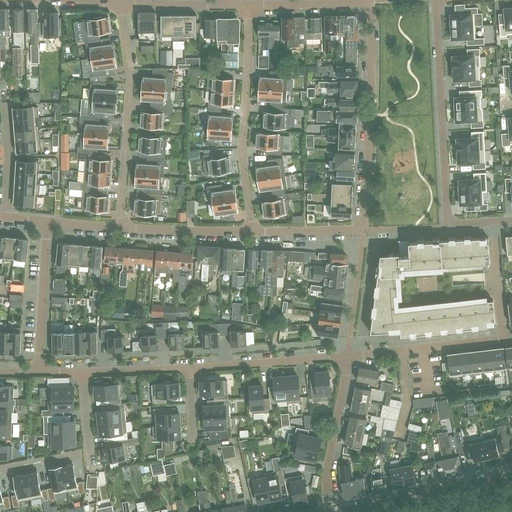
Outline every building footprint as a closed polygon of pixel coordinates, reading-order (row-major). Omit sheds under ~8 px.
[(451,27),(474,26),(474,14),(478,14),(477,7),(465,8),(465,14),(450,15),(451,20),(449,20),(449,27),(451,27)] [(0,61),(0,70),(5,70),(5,53),(5,36),(10,36),(10,30),(9,30),(8,13),(9,9),(0,8),(0,61)] [(507,35),(511,34),(511,8),(504,9),(505,23),(499,24),(500,36),(507,36),(507,35)] [(24,48),(24,9),(13,9),(13,48),(13,97),(19,97),(19,78),(21,78),(21,48),(24,48)] [(37,10),(27,9),(27,13),(28,35),(31,35),(32,45),(37,45),(37,14),(37,10)] [(45,35),(45,36),(58,36),(58,35),(61,35),(61,22),(61,18),(58,18),(58,12),(44,12),(44,22),(45,35)] [(156,41),(156,13),(138,12),(138,41),(156,41)] [(156,21),(156,33),(161,33),(161,36),(172,36),(173,36),(173,15),(171,15),(163,15),(161,15),(161,21),(156,21)] [(172,36),(172,41),(173,41),(174,41),(175,41),(184,41),(185,41),(185,36),(184,36),(184,15),(179,15),(175,15),(173,15),(173,36),(172,36)] [(196,15),(184,15),(184,36),(185,36),(196,36),(196,15)] [(356,50),(357,50),(357,49),(357,39),(357,18),(354,15),(337,16),(337,32),(346,32),(346,49),(356,49),(356,50)] [(330,16),(325,16),(325,17),(325,18),(326,53),(332,53),(331,40),(337,40),(337,32),(337,16),(330,16)] [(82,22),(85,41),(100,39),(99,33),(111,32),(109,18),(101,19),(101,17),(94,18),(95,20),(82,22)] [(305,40),(305,29),(305,20),(305,17),(282,18),(283,39),(288,39),(288,47),(300,47),(299,43),(305,43),(305,40)] [(309,20),(305,20),(305,29),(305,40),(322,39),(321,18),(315,18),(314,17),(311,17),(310,18),(309,18),(309,20)] [(217,19),(217,20),(217,37),(217,43),(221,43),(221,53),(227,53),(228,19),(217,19)] [(228,19),(227,53),(221,53),(220,53),(219,61),(219,67),(238,67),(238,53),(234,53),(234,42),(239,42),(239,29),(239,22),(236,19),(228,19)] [(200,29),(200,43),(203,43),(203,47),(207,47),(207,41),(209,41),(209,37),(217,37),(217,20),(205,20),(205,29),(200,29)] [(269,37),(269,22),(265,22),(264,20),(261,20),(259,22),(259,37),(264,37),(263,48),(269,48),(269,37)] [(279,37),(279,23),(278,23),(277,21),(274,21),(273,23),(269,22),(269,37),(269,48),(274,49),(274,37),(279,37)] [(474,26),(451,27),(452,40),(466,39),(467,45),(484,44),(484,38),(475,38),(474,26)] [(101,45),(100,39),(85,41),(87,59),(114,56),(112,44),(101,45)] [(39,63),(39,48),(39,45),(37,45),(32,45),(31,45),(31,63),(39,63)] [(358,65),(357,50),(356,50),(356,49),(346,49),(347,66),(322,67),(318,67),(318,72),(330,72),(330,77),(356,76),(356,65),(358,65)] [(453,69),(479,67),(479,68),(480,68),(479,49),(467,49),(467,56),(452,56),(453,61),(452,61),(453,69)] [(161,65),(171,65),(171,51),(161,51),(161,65)] [(116,67),(114,56),(87,59),(87,60),(90,59),(91,71),(89,71),(90,77),(105,75),(104,69),(116,67)] [(269,56),(259,56),(259,68),(269,68),(269,56)] [(511,92),(511,68),(509,69),(509,65),(503,66),(504,78),(510,78),(511,92)] [(481,80),(480,80),(479,68),(479,67),(453,69),(454,81),(468,80),(469,87),(481,86),(481,80)] [(208,73),(207,91),(234,92),(234,81),(223,80),(224,74),(208,73)] [(261,76),(260,88),(287,90),(287,78),(261,76)] [(165,90),(166,78),(144,77),(143,89),(165,90)] [(321,87),(357,87),(357,78),(341,78),(341,83),(319,82),(319,87),(321,87)] [(90,88),(89,99),(116,101),(117,89),(106,88),(106,82),(105,82),(91,81),(90,88)] [(353,97),(357,97),(357,87),(321,87),(321,93),(328,93),(328,92),(341,92),(341,96),(353,97)] [(270,107),(276,108),(291,109),(285,108),(287,90),(260,88),(259,100),(270,101),(270,107)] [(143,89),(142,100),(157,101),(170,102),(171,91),(165,90),(143,89)] [(455,110),(481,109),(481,108),(480,97),(482,97),(481,90),(469,91),(469,97),(455,98),(455,103),(453,103),(453,110),(455,110)] [(209,91),(208,109),(221,110),(222,104),(233,104),(234,92),(207,91),(209,91)] [(116,101),(89,99),(88,117),(103,118),(104,112),(115,113),(116,101)] [(357,111),(357,99),(327,99),(325,99),(325,104),(327,105),(340,105),(340,110),(357,111)] [(38,107),(13,109),(14,120),(39,118),(38,107)] [(290,128),(291,109),(276,108),(275,114),(264,113),(263,127),(290,128)] [(456,123),(471,122),(471,128),(483,127),(482,108),(481,108),(481,109),(455,110),(456,123)] [(210,115),(209,127),(231,129),(232,116),(221,116),(221,110),(208,109),(208,115),(210,115)] [(314,121),(355,122),(357,122),(357,111),(340,110),(314,110),(314,121)] [(162,128),(163,114),(141,113),(140,126),(162,128)] [(108,125),(100,124),(84,123),(85,117),(80,117),(79,123),(81,123),(81,135),(107,137),(108,125)] [(511,143),(511,117),(508,118),(509,133),(501,134),(502,146),(510,146),(510,144),(511,143)] [(39,118),(14,120),(15,131),(39,129),(42,128),(41,118),(39,118)] [(357,127),(355,126),(355,125),(340,124),(340,129),(328,128),(328,129),(322,129),(322,134),(328,135),(355,137),(355,132),(356,130),(357,127)] [(231,129),(209,127),(208,138),(206,138),(205,145),(219,146),(219,139),(230,140),(231,129)] [(16,141),(40,139),(39,129),(15,131),(16,141)] [(457,151),(484,150),(483,131),(471,132),(471,138),(457,139),(457,144),(457,151)] [(283,136),(257,134),(256,147),(267,148),(266,154),(282,155),(283,136)] [(107,137),(81,135),(80,147),(78,147),(77,153),(82,153),(83,147),(107,149),(107,137)] [(356,146),(356,143),(354,142),(354,141),(355,141),(355,137),(328,135),(327,141),(339,142),(339,148),(354,149),(354,148),(356,146)] [(165,159),(165,153),(166,139),(139,137),(138,151),(150,152),(149,158),(162,159),(165,159)] [(40,139),(16,141),(17,153),(41,151),(40,139)] [(484,150),(457,151),(458,164),(473,163),(473,169),(485,169),(485,163),(484,150)] [(354,162),(354,158),(354,152),(355,152),(334,151),(334,160),(330,160),(330,161),(354,162)] [(205,175),(231,171),(229,157),(218,159),(217,153),(216,153),(204,155),(202,155),(205,175)] [(257,167),(258,179),(285,175),(283,158),(267,160),(268,166),(257,167)] [(137,175),(164,177),(164,165),(167,165),(167,159),(165,159),(162,159),(162,165),(137,163),(137,175)] [(84,171),(111,173),(112,161),(85,160),(84,171)] [(16,172),(38,173),(39,162),(17,161),(16,172)] [(354,168),(354,162),(330,161),(330,168),(354,169),(354,168)] [(337,179),(352,180),(354,180),(355,171),(324,170),(324,172),(326,172),(325,175),(337,176),(337,179)] [(81,183),(81,189),(83,189),(86,190),(98,190),(99,184),(109,185),(110,185),(111,173),(84,171),(83,182),(83,183),(81,183)] [(16,183),(40,184),(37,184),(38,173),(16,172),(16,183)] [(483,192),(487,192),(486,173),(473,173),(473,180),(459,180),(459,185),(457,186),(457,192),(459,192),(459,193),(483,192)] [(163,177),(164,177),(137,175),(136,187),(147,188),(147,194),(162,195),(163,189),(160,188),(161,177),(163,177)] [(271,189),(272,195),(285,194),(284,188),(287,187),(285,175),(258,179),(260,191),(271,189)] [(40,184),(16,183),(15,194),(39,195),(40,184)] [(331,194),(352,196),(352,195),(353,195),(353,185),(353,184),(332,183),(331,194)] [(210,192),(211,204),(236,200),(234,189),(223,190),(222,184),(206,186),(207,193),(210,192)] [(98,190),(86,190),(83,189),(81,209),(94,210),(94,212),(100,213),(100,210),(108,211),(109,197),(98,197),(98,190)] [(483,192),(459,193),(460,205),(475,205),(475,211),(487,210),(487,204),(483,204),(483,192)] [(15,194),(14,205),(36,206),(37,195),(39,196),(39,195),(15,194)] [(162,195),(147,194),(146,200),(135,199),(134,213),(142,213),(142,215),(148,216),(148,214),(161,215),(162,195)] [(285,194),(272,195),(273,201),(262,203),(264,216),(272,215),(272,217),(278,217),(278,214),(290,213),(289,200),(288,199),(286,200),(285,194)] [(352,196),(331,194),(331,205),(352,206),(353,196),(352,196)] [(211,204),(214,204),(215,215),(237,212),(236,200),(211,204)] [(352,206),(331,205),(330,216),(337,217),(337,219),(344,220),(344,217),(352,217),(351,217),(352,217),(352,206)] [(16,238),(5,237),(2,258),(13,259),(16,238)] [(25,260),(27,240),(27,239),(16,238),(13,259),(25,260)] [(372,317),(370,333),(389,332),(389,329),(400,328),(400,333),(401,336),(410,335),(410,332),(416,332),(416,334),(417,334),(425,333),(426,333),(425,331),(431,330),(432,333),(441,332),(441,329),(447,328),(447,331),(448,331),(456,330),(457,330),(456,327),(462,326),(463,329),(472,328),(472,325),(478,325),(478,328),(479,328),(488,327),(487,321),(495,321),(493,300),(491,300),(491,295),(486,296),(484,283),(453,285),(452,275),(484,273),(483,269),(488,268),(488,264),(490,263),(488,243),(480,243),(480,238),(471,239),(471,242),(465,242),(464,239),(455,240),(455,243),(449,243),(449,240),(448,240),(440,241),(439,241),(440,244),(433,244),(433,241),(424,242),(424,245),(418,245),(418,242),(417,242),(408,243),(408,245),(401,246),(402,254),(399,254),(399,253),(380,255),(379,265),(382,265),(381,275),(378,275),(378,276),(376,285),(376,286),(379,285),(378,296),(375,296),(374,306),(377,306),(375,316),(372,316),(372,317)] [(70,243),(59,242),(58,242),(57,256),(55,256),(54,266),(68,267),(70,243)] [(70,243),(68,267),(78,268),(79,265),(80,244),(70,243)] [(80,244),(79,265),(89,266),(91,245),(80,244)] [(89,266),(89,269),(101,270),(103,246),(91,245),(89,266)] [(209,247),(199,246),(198,262),(202,262),(201,280),(207,281),(208,276),(209,247)] [(105,253),(104,261),(109,262),(108,265),(116,265),(116,264),(118,248),(105,247),(105,253)] [(219,263),(219,247),(209,247),(208,276),(214,276),(214,263),(219,263)] [(123,264),(123,267),(122,271),(120,273),(119,286),(120,287),(127,287),(128,275),(128,269),(129,263),(130,249),(118,248),(116,264),(123,264)] [(221,269),(232,269),(234,248),(222,248),(221,269)] [(232,269),(232,284),(237,284),(237,287),(244,287),(245,276),(237,276),(237,270),(244,270),(245,249),(244,249),(240,249),(235,248),(234,248),(232,269)] [(142,250),(130,249),(129,263),(133,264),(133,261),(141,262),(142,250)] [(258,252),(258,250),(256,250),(255,250),(253,249),(252,250),(251,250),(248,250),(248,252),(246,278),(246,281),(251,282),(252,278),(252,268),(257,268),(258,252)] [(141,262),(140,270),(151,275),(151,265),(152,266),(153,257),(154,251),(142,250),(141,262)] [(262,252),(261,266),(267,266),(266,278),(266,285),(265,289),(271,289),(271,288),(272,279),(273,250),(262,250),(262,252)] [(271,295),(271,296),(273,296),(276,296),(277,288),(277,274),(283,274),(283,269),(284,253),(284,251),(273,250),(272,279),(271,288),(271,289),(271,295)] [(155,266),(155,276),(160,276),(160,271),(168,272),(169,252),(157,251),(156,253),(155,266)] [(304,252),(289,251),(288,261),(304,261),(304,252)] [(182,253),(169,252),(168,272),(174,273),(173,281),(178,281),(179,273),(180,273),(181,268),(181,266),(182,253)] [(178,281),(178,285),(185,286),(186,274),(191,274),(191,269),(193,256),(193,254),(182,253),(181,266),(181,268),(180,273),(179,273),(178,281)] [(330,259),(330,263),(347,264),(348,257),(345,254),(319,253),(318,258),(330,259)] [(309,267),(309,271),(313,272),(346,276),(348,264),(347,264),(330,263),(327,263),(326,268),(314,266),(309,265),(309,267)] [(308,277),(308,278),(313,279),(325,280),(324,284),(343,287),(345,287),(346,276),(313,272),(309,271),(308,277)] [(286,281),(284,293),(295,294),(296,288),(291,288),(291,282),(286,281)] [(343,299),(344,296),(345,289),(311,285),(310,289),(318,291),(317,295),(343,299)] [(320,313),(341,316),(342,305),(321,302),(320,313)] [(152,304),(151,316),(163,317),(164,306),(164,305),(164,303),(162,303),(162,305),(161,305),(152,304)] [(207,304),(206,315),(217,316),(217,313),(218,307),(218,305),(217,305),(207,304)] [(135,314),(149,315),(149,306),(136,305),(135,314)] [(113,306),(112,316),(124,318),(125,308),(113,306)] [(176,319),(176,316),(176,306),(164,306),(163,317),(163,318),(176,319)] [(189,307),(176,306),(176,316),(189,317),(189,307)] [(195,307),(194,314),(204,315),(204,308),(195,307)] [(242,311),(233,310),(232,318),(241,319),(242,311)] [(318,323),(339,326),(341,316),(320,313),(318,323)] [(279,316),(269,315),(268,325),(278,326),(279,316)] [(224,323),(217,323),(217,331),(202,332),(203,347),(219,346),(218,335),(224,335),(224,323)] [(224,335),(230,335),(231,346),(246,345),(246,332),(237,330),(231,330),(230,323),(224,323),(224,335)] [(318,323),(317,335),(338,338),(339,326),(318,323)] [(86,332),(86,353),(94,353),(97,352),(98,352),(98,351),(97,326),(86,327),(86,332)] [(141,342),(132,342),(133,351),(142,350),(158,350),(157,338),(163,338),(162,326),(156,327),(156,332),(141,333),(141,342)] [(163,338),(169,338),(169,349),(185,348),(184,330),(169,331),(169,326),(162,326),(163,338)] [(8,327),(8,332),(7,353),(19,354),(20,328),(8,327)] [(75,332),(75,353),(76,353),(81,353),(82,353),(85,353),(86,353),(86,332),(86,327),(75,327),(75,332)] [(107,329),(101,330),(101,341),(107,341),(108,352),(124,351),(123,336),(115,337),(115,329),(107,329)] [(53,354),(64,353),(64,332),(64,330),(50,330),(50,339),(52,339),(53,354)] [(75,332),(64,332),(64,353),(75,353),(75,332)] [(491,350),(494,371),(505,370),(503,348),(491,350)] [(481,351),(483,373),(494,371),(491,350),(481,351)] [(483,373),(481,351),(470,352),(472,374),(483,373)] [(459,353),(462,375),(472,374),(470,352),(459,353)] [(462,375),(459,353),(448,355),(451,376),(462,375)] [(380,371),(359,367),(357,380),(365,382),(377,384),(380,371)] [(317,386),(310,386),(312,399),(318,398),(318,395),(328,394),(330,394),(330,393),(329,387),(332,386),(331,378),(328,379),(328,372),(327,372),(321,372),(316,373),(315,373),(315,374),(317,386)] [(286,377),(288,404),(300,403),(297,376),(298,376),(297,375),(297,376),(286,377),(286,376),(286,377)] [(288,404),(286,377),(285,377),(274,378),(274,377),(274,378),(275,391),(269,391),(269,398),(270,404),(276,403),(276,400),(287,399),(287,404),(288,404)] [(214,394),(214,400),(228,399),(227,380),(215,381),(215,379),(207,379),(207,381),(201,382),(200,382),(200,383),(201,393),(201,394),(202,394),(214,394)] [(48,387),(47,387),(48,399),(74,398),(73,387),(70,387),(69,387),(60,387),(59,380),(48,381),(48,387)] [(179,395),(179,384),(179,383),(178,383),(171,383),(171,381),(164,381),(164,384),(152,384),(153,404),(167,403),(166,396),(178,395),(179,395)] [(392,392),(394,385),(394,384),(382,382),(380,389),(387,391),(392,392)] [(0,398),(1,399),(1,405),(14,405),(15,405),(15,399),(13,399),(14,387),(2,386),(2,384),(0,383),(0,398)] [(120,396),(119,384),(117,385),(116,385),(109,385),(109,383),(102,383),(102,386),(95,386),(95,387),(95,388),(95,398),(95,399),(108,398),(109,404),(121,403),(121,396),(120,396)] [(270,404),(269,398),(263,399),(262,388),(262,386),(261,386),(252,387),(250,387),(250,388),(252,414),(271,412),(270,404)] [(355,387),(353,399),(369,402),(371,390),(355,387)] [(434,397),(422,399),(423,407),(432,406),(434,397)] [(48,410),(64,409),(74,409),(74,398),(48,399),(48,410)] [(204,409),(204,417),(226,416),(225,406),(229,405),(229,399),(216,400),(217,406),(204,406),(204,407),(204,409)] [(353,399),(351,409),(359,411),(367,413),(369,402),(353,399)] [(438,412),(439,419),(440,420),(448,418),(450,426),(453,426),(447,399),(436,401),(438,412)] [(99,423),(99,424),(126,421),(124,403),(110,404),(111,411),(98,412),(98,413),(99,423)] [(0,422),(12,423),(12,411),(14,411),(14,405),(1,405),(1,411),(0,410),(0,422)] [(389,405),(386,418),(397,420),(400,408),(389,405)] [(157,415),(157,426),(180,426),(180,425),(179,414),(178,414),(166,414),(166,408),(153,409),(154,415),(157,415)] [(383,429),(394,431),(397,420),(386,418),(371,415),(370,421),(377,423),(375,435),(380,436),(381,437),(383,429)] [(52,433),(75,433),(74,421),(61,422),(61,416),(47,416),(47,423),(52,423),(52,433)] [(230,416),(226,416),(204,417),(205,428),(205,429),(206,429),(218,428),(219,438),(231,437),(230,416)] [(350,416),(347,429),(365,433),(367,420),(350,416)] [(494,438),(482,440),(486,459),(499,456),(498,452),(504,451),(504,449),(510,447),(504,420),(497,421),(498,426),(496,427),(497,432),(493,433),(494,438)] [(127,439),(126,421),(99,424),(100,435),(100,436),(101,435),(113,434),(113,440),(127,439)] [(11,423),(0,422),(0,433),(11,434),(11,423)] [(421,433),(422,426),(409,423),(407,429),(410,430),(421,433)] [(153,439),(162,438),(163,438),(164,455),(173,454),(173,449),(172,438),(173,438),(180,437),(180,438),(180,437),(180,435),(180,426),(157,426),(153,426),(153,439)] [(293,444),(318,449),(320,439),(321,438),(320,438),(308,436),(309,430),(296,428),(293,444)] [(362,446),(365,433),(347,429),(345,443),(362,446)] [(379,441),(382,441),(382,440),(389,442),(390,438),(392,439),(394,431),(383,429),(381,437),(380,436),(379,441)] [(410,430),(408,436),(420,439),(421,433),(410,430)] [(442,433),(451,475),(454,474),(454,475),(455,474),(456,475),(459,475),(459,473),(461,473),(459,466),(457,456),(452,457),(447,431),(442,433)] [(473,458),(473,459),(474,461),(486,459),(482,440),(470,443),(468,438),(462,439),(460,431),(453,433),(458,456),(465,455),(466,455),(466,459),(473,458)] [(75,433),(52,433),(48,434),(48,446),(75,445),(75,433)] [(451,475),(442,433),(436,434),(442,460),(437,461),(440,472),(441,477),(442,477),(443,478),(447,477),(447,476),(448,476),(448,475),(451,475)] [(406,442),(406,443),(419,446),(420,439),(408,436),(406,442)] [(101,449),(100,449),(101,450),(102,459),(102,461),(102,462),(103,461),(109,460),(110,463),(111,469),(118,467),(117,462),(117,459),(129,457),(127,446),(141,444),(141,437),(133,438),(127,439),(112,441),(113,447),(104,449),(101,449)] [(429,480),(430,480),(431,481),(435,480),(435,479),(436,478),(438,478),(439,478),(431,442),(426,443),(430,462),(425,463),(427,470),(422,471),(421,480),(421,481),(429,480)] [(316,460),(318,449),(293,444),(293,445),(297,446),(296,456),(295,456),(296,457),(315,460),(316,461),(316,460)] [(0,458),(12,459),(12,446),(0,445),(0,458)] [(221,446),(224,459),(236,456),(234,445),(221,446)] [(344,447),(343,453),(353,455),(354,449),(349,448),(344,447)] [(195,451),(196,458),(208,456),(207,449),(195,451)] [(150,461),(151,468),(152,471),(153,476),(165,473),(164,468),(163,465),(162,459),(150,461)] [(400,465),(405,486),(416,484),(411,462),(400,465)] [(355,495),(356,495),(353,480),(350,464),(340,466),(339,470),(343,496),(346,498),(347,498),(355,496),(355,495)] [(73,465),(62,467),(61,467),(66,493),(78,490),(79,495),(85,493),(84,491),(82,481),(77,483),(73,465)] [(405,486),(400,465),(389,467),(394,489),(405,486)] [(53,487),(47,488),(49,500),(56,499),(55,495),(66,493),(61,467),(62,467),(62,466),(50,469),(53,487)] [(380,468),(372,470),(372,472),(370,478),(371,482),(364,483),(366,494),(368,493),(373,492),(373,493),(373,492),(374,493),(377,492),(386,490),(387,490),(384,476),(381,476),(380,475),(381,474),(380,468)] [(264,473),(270,500),(281,497),(282,497),(281,496),(279,485),(285,483),(282,469),(264,473)] [(37,472),(25,474),(31,500),(41,497),(42,502),(49,500),(47,488),(41,490),(37,472)] [(370,478),(372,472),(363,474),(363,478),(353,480),(356,495),(357,495),(357,496),(366,494),(364,483),(371,482),(370,478)] [(270,500),(264,473),(265,478),(255,480),(254,480),(253,477),(247,478),(250,490),(256,489),(258,501),(258,502),(263,501),(268,500),(270,500)] [(17,494),(11,495),(13,507),(20,506),(19,502),(31,500),(25,474),(14,476),(17,494)] [(87,474),(86,488),(97,489),(98,477),(90,476),(90,474),(87,474)] [(284,478),(287,492),(293,491),(295,503),(295,504),(298,503),(307,501),(308,501),(308,500),(307,500),(306,494),(309,494),(307,486),(305,487),(302,475),(284,478)] [(0,505),(4,505),(5,509),(11,508),(9,496),(2,497),(0,485),(0,505)] [(230,488),(230,491),(232,497),(234,511),(247,511),(244,497),(237,498),(235,486),(230,488)] [(228,508),(221,509),(221,511),(234,511),(232,497),(226,499),(228,508)] [(49,500),(42,502),(44,511),(51,511),(51,507),(49,500)] [(130,511),(128,501),(122,502),(123,511),(130,511)] [(210,501),(204,502),(206,511),(218,511),(218,509),(212,511),(210,501)]
